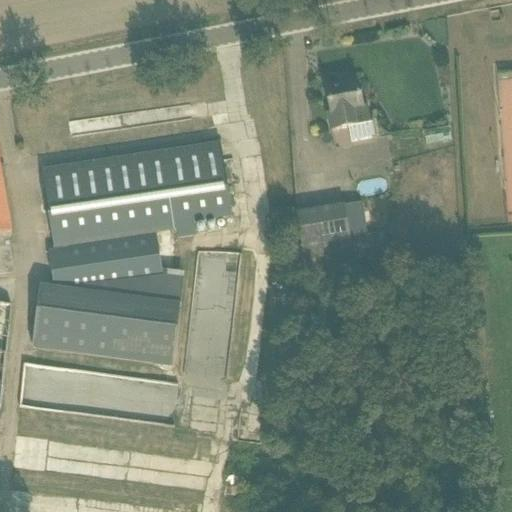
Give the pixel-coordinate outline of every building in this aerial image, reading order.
[(358,85),(327,91),(331,111),(331,115),(328,115),(332,132),(336,131),(348,129),(351,143),(376,138),(374,124),(370,124),(367,108),(363,109),(362,105),(358,85)] [(450,129),(425,134),(427,147),(452,142),(450,129)] [(391,135),(392,144),(420,139),(418,130),(391,135)] [(42,173),(53,246),(176,227),(178,241),(197,238),(195,224),(232,219),(221,146),(42,173)] [(0,234),(12,233),(0,166),(0,234)] [(344,206),(296,215),(307,279),(392,265),(386,234),(367,238),(361,203),(344,206)] [(54,293),(87,297),(125,291),(124,286),(162,280),(155,236),(48,253),(54,293)] [(173,369),(180,309),(87,297),(54,293),(40,291),(32,351),(173,369)] [(0,410),(1,410),(12,307),(0,305),(0,410)]
